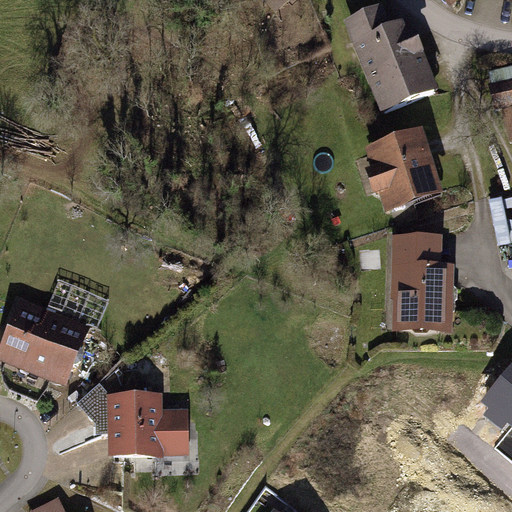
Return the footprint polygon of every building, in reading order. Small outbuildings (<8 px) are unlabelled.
[(378,14),(346,27),(380,116),(427,99),(401,32),(387,38),(378,14)] [(511,77),(510,69),(484,75),(492,112),(498,111),(506,143),(511,142),(511,77)] [(416,135),(363,150),(382,218),(436,202),(416,135)] [(436,241),(390,240),(388,337),(446,339),(447,278),(435,278),(436,241)] [(84,334),(17,305),(0,345),(0,366),(60,392),(84,334)] [(156,401),(106,402),(107,463),(184,461),(183,418),(156,418),(156,401)] [(511,457),(501,468),(511,479),(511,457)] [(59,511),(55,502),(35,511),(59,511)]
